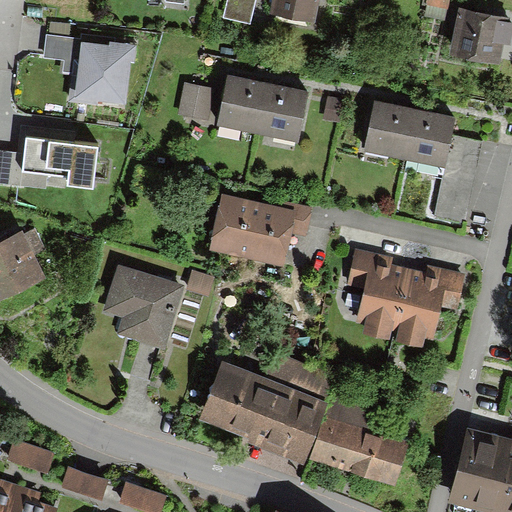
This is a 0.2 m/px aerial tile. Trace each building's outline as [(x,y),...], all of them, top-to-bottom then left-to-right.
[(253,0),(224,0),(222,11),(249,18),(253,0)] [(315,0),(272,0),(271,7),(313,15),(315,0)] [(446,20),(449,0),(430,0),(427,16),(446,20)] [(508,18),(458,8),(448,56),(499,67),(504,43),(511,45),(511,44),(511,23),(507,23),(508,18)] [(125,96),(132,40),(48,29),(45,54),(66,57),(64,69),(76,71),(73,96),(98,99),(103,94),(125,96)] [(268,69),(229,60),(217,109),(256,119),(268,69)] [(309,79),(268,69),(256,119),(298,128),(309,79)] [(211,81),(183,75),(175,108),(204,114),(211,81)] [(419,110),(378,101),(367,151),(409,160),(419,110)] [(457,119),(419,110),(409,160),(447,168),(454,135),(457,119)] [(94,180),(98,137),(28,129),(25,151),(24,163),(72,168),(71,177),(94,180)] [(447,168),(435,217),(466,223),(483,141),(454,135),(447,168)] [(0,181),(21,184),(25,151),(0,148),(0,181)] [(312,204),(219,186),(209,239),(285,253),(290,226),(307,230),(312,204)] [(24,230),(0,241),(0,296),(46,274),(24,230)] [(347,279),(363,283),(371,252),(354,248),(347,279)] [(394,324),(408,261),(371,252),(363,283),(356,315),(394,324)] [(181,275),(116,257),(103,305),(122,310),(117,327),(163,340),(181,275)] [(433,333),(448,270),(408,261),(394,324),(433,333)] [(212,270),(191,263),(186,281),(206,288),(212,270)] [(222,348),(200,407),(307,453),(329,389),(222,348)] [(372,401),(329,389),(307,453),(395,478),(409,431),(367,419),(372,401)] [(511,507),(511,429),(483,423),(469,419),(451,493),(511,507)] [(53,446),(12,433),(5,454),(47,467),(53,446)] [(108,470),(67,456),(60,478),(102,491),(108,470)] [(166,485),(124,474),(119,496),(161,507),(166,485)] [(0,511),(9,511),(18,487),(0,481),(0,511)] [(52,511),(56,499),(18,487),(9,511),(52,511)] [(298,511),(277,503),(273,511),(298,511)]
